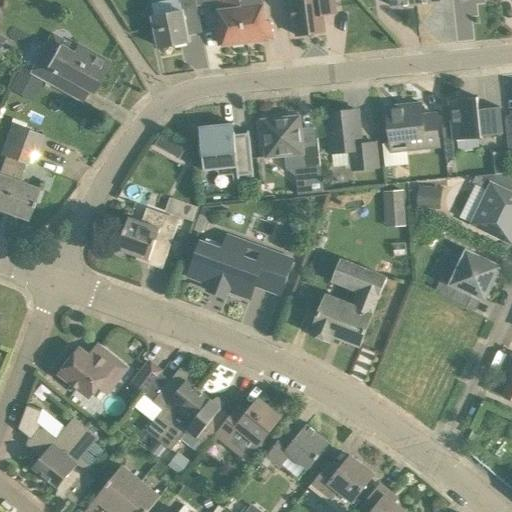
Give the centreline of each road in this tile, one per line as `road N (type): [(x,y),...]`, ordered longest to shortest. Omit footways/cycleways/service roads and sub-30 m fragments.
road 1 (residential): [(434,464),(355,407),(230,341),(55,279)]
road 2 (residential): [(166,102),(200,88),(511,55)]
road 3 (residential): [(55,279),(94,197),(145,119),(166,102)]
road 4 (residential): [(434,464),(511,305)]
road 5 (residential): [(55,279),(0,423)]
road 6 (unclassified): [(166,102),(94,0)]
